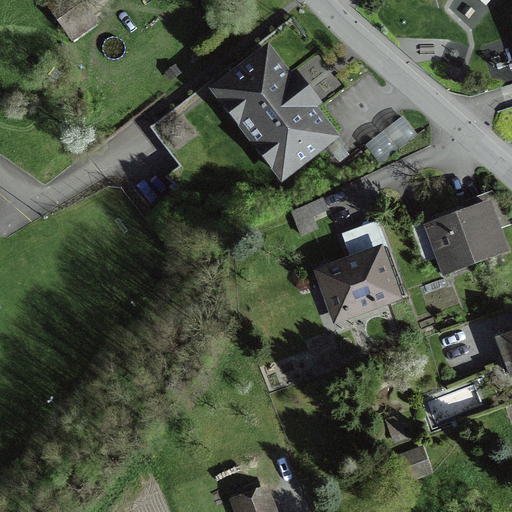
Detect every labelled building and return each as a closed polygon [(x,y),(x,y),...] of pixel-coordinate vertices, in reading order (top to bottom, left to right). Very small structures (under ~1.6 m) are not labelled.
[(58,0),(55,0),(43,8),(56,27),(71,18),(58,0)] [(282,77),(260,47),(204,90),(275,184),(332,140),(309,110),(314,107),(288,72),(282,77)] [(498,254),(480,205),(419,227),(438,276),(498,254)] [(399,308),(398,305),(404,302),(377,226),(342,239),(350,263),(314,276),(333,331),(399,308)] [(511,377),(511,332),(489,341),(503,380),(511,377)] [(270,511),(261,488),(224,503),(227,511),(270,511)]
